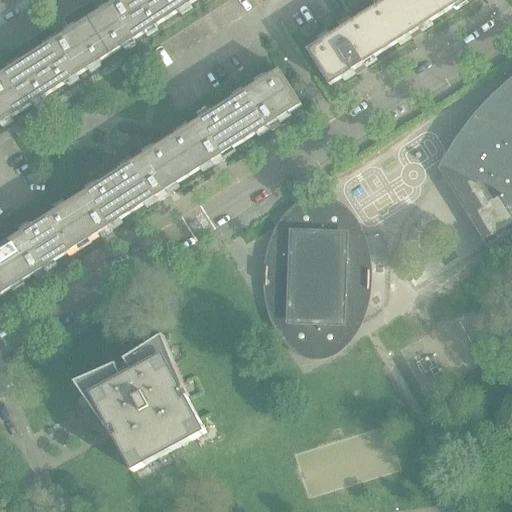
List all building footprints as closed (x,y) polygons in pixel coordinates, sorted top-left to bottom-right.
[(167,20),(154,0),(108,0),(111,5),(89,19),(112,55),(167,20)] [(154,0),(167,20),(198,0),(154,0)] [(443,15),(433,0),(387,0),(363,15),(386,50),(443,15)] [(465,0),(433,0),(443,15),(465,0)] [(329,87),(386,50),(363,15),(307,51),(318,69),(315,71),(317,75),(321,73),(329,87)] [(55,91),(112,55),(89,19),(65,34),(63,30),(56,34),(52,36),(55,41),(32,56),(55,91)] [(0,125),(55,91),(32,56),(0,75),(0,125)] [(278,121),(302,106),(279,70),(222,106),(245,142),(267,127),(270,132),(277,128),(281,126),(278,121)] [(459,142),(444,168),(467,181),(465,184),(464,185),(479,208),(471,214),(490,245),(511,230),(511,84),(496,98),(477,119),(459,142)] [(245,142),(222,106),(166,142),(189,177),(212,163),(214,167),(221,163),(221,164),(225,161),(222,156),(245,142)] [(166,192),(189,177),(166,142),(110,177),(133,213),(156,198),(158,202),(165,198),(165,199),(169,196),(166,192)] [(109,228),(133,213),(110,177),(44,219),(66,255),(100,234),(102,237),(108,234),(108,235),(112,232),(109,228)] [(358,322),(361,239),(363,239),(359,229),(354,221),(347,213),(340,206),(339,205),(331,202),(324,200),(319,199),(318,205),(311,206),(304,209),(297,213),(291,219),(285,228),(282,234),(277,246),(273,258),(272,267),(272,268),(266,268),(266,273),(266,281),(266,287),(271,287),(271,289),(273,301),(276,314),(279,322),(283,330),(289,338),(296,345),(297,346),(303,350),(310,353),(314,353),(313,359),(322,358),(330,356),(337,352),(343,347),(346,344),(353,335),(358,326),(360,323),(358,322)] [(44,269),(66,255),(44,219),(0,247),(0,296),(34,275),(36,279),(42,276),(43,277),(47,274),(44,269)] [(206,433),(187,397),(183,399),(180,393),(186,390),(185,390),(164,336),(125,361),(133,373),(123,378),(117,365),(76,383),(76,384),(101,420),(108,416),(118,435),(114,437),(133,473),(206,433)]
